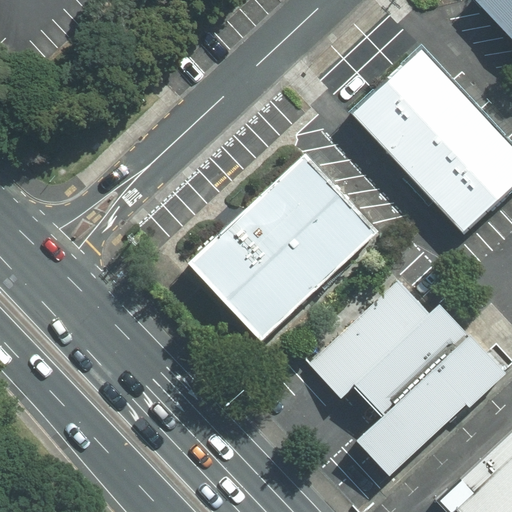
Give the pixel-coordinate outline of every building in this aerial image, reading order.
[(511,0),(479,0),(511,35),(511,0)] [(511,176),(511,149),(417,46),(349,108),(458,226),(511,176)] [(371,223),(300,145),(175,259),(247,337),(371,223)] [(491,360),(394,255),(282,357),(379,462),(491,360)] [(511,511),(511,427),(443,490),(463,511),(511,511)]
